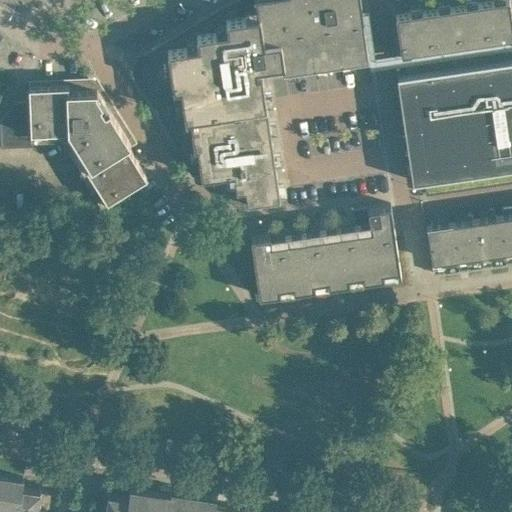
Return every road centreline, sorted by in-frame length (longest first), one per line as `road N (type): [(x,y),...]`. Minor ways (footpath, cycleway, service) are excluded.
road 1 (residential): [(415,511),(86,455)]
road 2 (residential): [(91,43),(186,213)]
